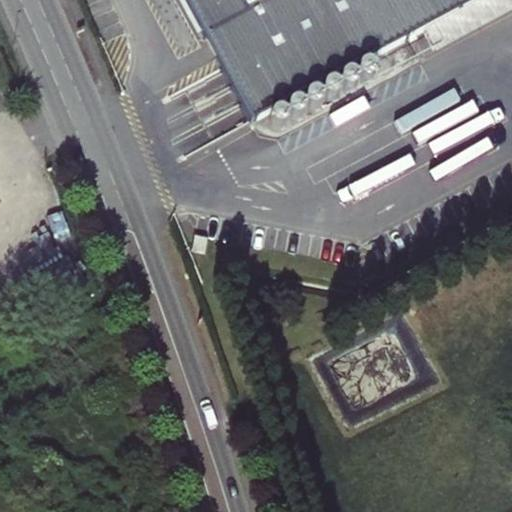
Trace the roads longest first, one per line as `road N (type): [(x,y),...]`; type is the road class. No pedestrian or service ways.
road 1 (tertiary): [(240,511),(144,231),(47,0)]
road 2 (tertiary): [(14,0),(110,228),(205,511)]
